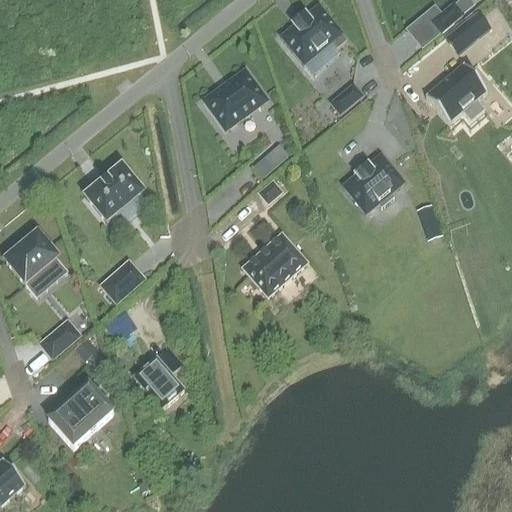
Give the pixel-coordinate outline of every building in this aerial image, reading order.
[(467,0),(464,0),(454,9),(462,19),(475,9),(467,0)] [(462,19),(454,9),(432,26),(441,37),(462,19)] [(306,21),(302,17),(290,26),(294,31),(281,42),(304,70),(331,47),(337,54),(347,45),(319,10),(306,21)] [(456,55),(486,31),(473,15),(443,40),(456,55)] [(464,74),(426,106),(449,133),(463,122),(470,131),(484,119),(477,110),(487,102),(464,74)] [(266,105),(245,75),(204,105),(225,134),(266,105)] [(340,118),(361,101),(353,90),(331,108),(340,118)] [(381,159),(367,170),(366,169),(355,178),(356,180),(343,191),(366,219),(378,208),(380,210),(393,200),(391,198),(404,187),(381,159)] [(262,163),(253,171),(263,183),(272,175),(262,163)] [(106,228),(142,198),(122,173),(85,202),(106,228)] [(259,198),(268,209),(282,197),(273,187),(259,198)] [(238,215),(249,230),(265,218),(254,203),(238,215)] [(282,239),(242,274),(268,303),(308,269),(282,239)] [(25,289),(26,289),(57,263),(38,240),(6,266),(25,289)] [(103,291),(118,310),(146,286),(130,268),(103,291)] [(40,349),(53,364),(81,341),(68,326),(40,349)] [(87,343),(75,354),(85,366),(98,356),(87,343)] [(161,415),(176,403),(184,396),(157,364),(134,384),(161,415)] [(113,419),(88,390),(48,425),(73,454),(113,419)] [(0,511),(23,491),(25,489),(3,465),(0,467),(0,511)]
